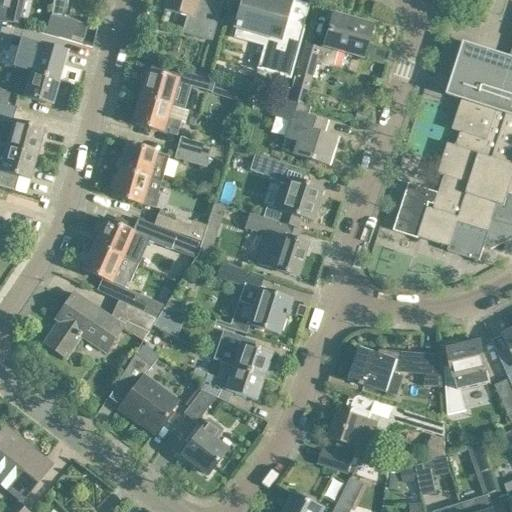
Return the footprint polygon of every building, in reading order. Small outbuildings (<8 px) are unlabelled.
[(0,0),(0,21),(6,23),(6,22),(9,8),(10,0),(0,0)] [(10,0),(9,8),(6,22),(19,25),(25,0),(10,0)] [(53,0),(53,6),(54,7),(47,34),(70,40),(75,22),(63,18),(67,0),(53,0)] [(166,0),(164,10),(186,16),(182,32),(201,37),(209,6),(197,3),(197,0),(166,0)] [(266,46),(259,69),(259,71),(290,79),(305,27),(284,21),(289,4),(275,0),(242,0),(235,28),(237,29),(235,37),(266,46)] [(372,27),(332,16),(323,46),(318,50),(305,46),(296,79),(309,83),(315,63),(332,68),(337,50),(382,63),(385,53),(366,47),(372,27)] [(20,39),(12,66),(20,68),(59,79),(66,53),(20,39)] [(409,184),(394,231),(418,239),(418,237),(449,247),(448,251),(479,262),(484,248),(491,250),(509,241),(511,232),(511,58),(471,45),(470,46),(465,44),(454,78),(448,95),(460,99),(463,100),(460,108),(453,130),(461,133),(456,147),(448,144),(439,174),(444,176),(439,194),(431,191),(409,184)] [(152,63),(150,73),(146,72),(139,97),(184,110),(191,87),(211,92),(214,81),(152,63)] [(51,106),(59,79),(20,68),(12,94),(20,96),(19,97),(51,106)] [(280,87),(276,98),(289,102),(292,91),(280,87)] [(0,103),(5,105),(9,93),(0,90),(0,103)] [(188,111),(184,110),(139,97),(131,124),(163,133),(163,132),(176,136),(180,122),(185,124),(188,111)] [(326,125),(326,124),(303,117),(306,107),(289,102),(276,98),(270,117),(289,122),(280,151),(328,166),(337,140),(318,134),(321,124),(326,125)] [(0,103),(0,144),(5,146),(5,147),(37,156),(44,131),(10,121),(14,107),(5,105),(0,103)] [(211,149),(204,147),(205,143),(181,136),(178,147),(209,156),(209,158),(220,161),(222,150),(211,147),(211,149)] [(0,186),(15,190),(18,177),(30,181),(37,156),(5,147),(5,146),(0,144),(0,186)] [(168,157),(157,153),(135,147),(136,145),(131,144),(131,146),(125,144),(118,170),(161,183),(168,157)] [(209,156),(178,147),(175,158),(198,165),(206,167),(209,158),(209,156)] [(254,155),(249,171),(270,179),(261,206),(266,208),(263,220),(299,231),(302,219),(311,222),(321,190),(300,183),(304,171),(254,155)] [(157,195),(161,183),(118,170),(110,197),(142,206),(142,204),(156,208),(159,195),(157,195)] [(158,215),(154,227),(173,234),(177,222),(158,215)] [(301,232),(299,231),(263,220),(248,216),(244,229),(266,236),(256,265),(297,278),(307,246),(298,243),(301,232)] [(104,220),(93,245),(122,259),(131,263),(137,265),(139,266),(149,243),(171,251),(177,235),(173,234),(154,227),(138,221),(132,233),(104,220)] [(188,239),(201,244),(206,228),(194,223),(192,227),(188,239)] [(93,245),(81,270),(111,283),(125,289),(131,276),(132,276),(137,265),(131,263),(122,259),(93,245)] [(264,278),(248,272),(221,263),(216,277),(243,286),(238,302),(248,305),(254,307),(248,325),(278,335),(284,316),(288,317),(290,313),(284,312),(288,301),(291,302),(292,301),(259,291),(264,278)] [(59,322),(44,344),(65,359),(80,336),(105,353),(122,327),(126,322),(147,334),(156,319),(145,314),(145,315),(123,304),(123,303),(117,301),(109,319),(73,294),(56,320),(59,322)] [(127,294),(123,303),(123,304),(145,315),(145,314),(150,304),(127,294)] [(175,338),(182,315),(164,309),(153,327),(175,338)] [(511,330),(503,336),(511,351),(511,330)] [(264,378),(272,354),(254,348),(256,343),(225,332),(215,362),(222,364),(232,367),(264,378)] [(449,350),(456,380),(459,393),(491,385),(481,342),(449,350)] [(360,349),(349,381),(360,385),(360,386),(364,387),(361,395),(380,401),(383,392),(387,394),(395,370),(425,373),(424,387),(442,388),(440,356),(391,352),(389,358),(360,349)] [(133,390),(118,409),(130,418),(135,411),(144,419),(140,424),(154,434),(177,403),(142,377),(150,367),(135,356),(120,380),(133,390)] [(255,402),(264,378),(232,367),(222,364),(217,379),(195,369),(191,376),(202,383),(198,390),(200,391),(215,398),(217,400),(221,390),(255,402)] [(511,385),(509,380),(495,386),(511,424),(511,385)] [(200,391),(182,414),(195,424),(215,398),(200,391)] [(445,423),(423,416),(363,397),(361,397),(360,397),(358,397),(357,398),(355,399),(355,400),(354,402),(352,408),(354,409),(352,416),(339,412),(330,438),(355,447),(352,457),(374,465),(378,456),(370,453),(372,447),(371,447),(375,436),(379,437),(383,437),(386,437),(389,436),(393,433),(395,429),(397,425),(418,431),(422,433),(426,431),(442,436),(445,423)] [(208,421),(181,456),(207,476),(226,450),(214,441),(221,431),(208,421)] [(20,445),(3,431),(0,434),(0,478),(11,487),(8,491),(22,502),(51,466),(37,454),(34,459),(19,446),(20,445)] [(483,451),(480,443),(467,447),(470,456),(483,451)] [(356,462),(353,460),(353,459),(323,449),(318,465),(348,474),(350,468),(354,470),(356,462)] [(429,462),(416,467),(422,496),(435,493),(429,462)] [(489,469),(476,474),(484,497),(489,495),(498,493),(489,469)] [(347,511),(359,488),(353,485),(359,471),(355,470),(349,483),(348,482),(334,511),(335,511),(347,511)] [(322,511),(324,509),(296,494),(286,511),(322,511)] [(489,495),(484,497),(461,504),(463,511),(494,511),(493,511),(489,495)] [(26,511),(15,502),(6,511),(26,511)]
